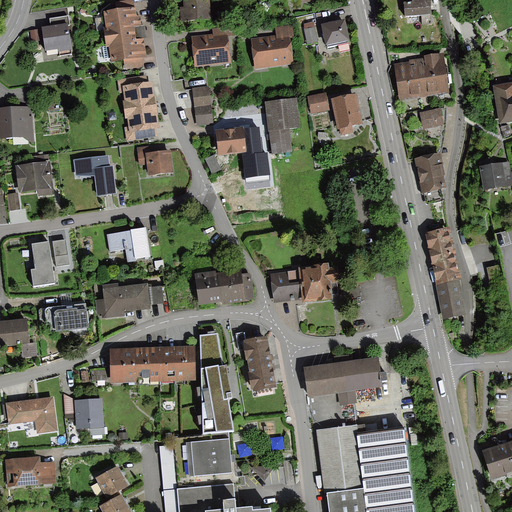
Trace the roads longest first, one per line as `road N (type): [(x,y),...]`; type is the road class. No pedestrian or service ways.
road 1 (secondary): [(432,328),(363,0)]
road 2 (residential): [(269,310),(172,319),(0,382)]
road 3 (residential): [(461,261),(449,192),(460,83),(444,0)]
road 4 (residential): [(490,511),(475,459),(461,261)]
road 5 (residential): [(0,231),(208,191)]
road 6 (residential): [(208,191),(178,129),(154,0)]
road 7 (residential): [(290,349),(313,511)]
road 8 (secondary): [(472,511),(441,367)]
road 9 (residential): [(432,328),(290,349)]
road 10 (residential): [(269,310),(208,191)]
